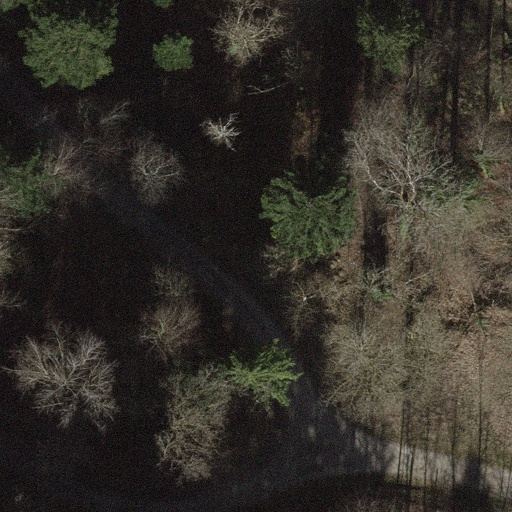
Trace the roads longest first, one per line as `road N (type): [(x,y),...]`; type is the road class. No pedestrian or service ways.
road 1 (track): [(0,446),(84,501),(152,508),(245,490),(300,449),(481,472),(511,484)]
road 2 (track): [(300,449),(291,371),(247,306),(178,248),(0,68)]
